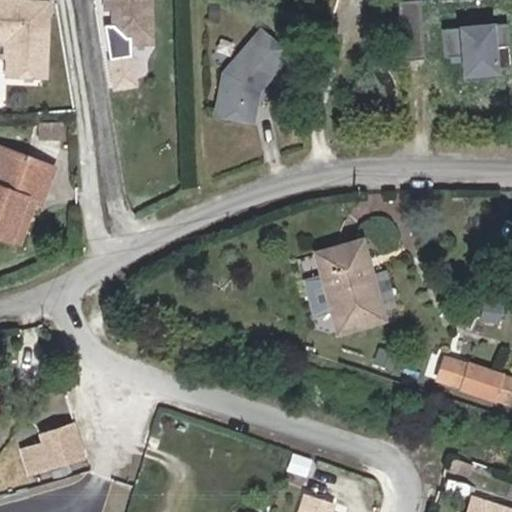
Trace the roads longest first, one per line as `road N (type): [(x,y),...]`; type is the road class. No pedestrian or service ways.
road 1 (residential): [(511,172),(406,170),(225,207),(167,230),(69,295)]
road 2 (residential): [(402,511),(408,492),(380,451),(113,368)]
